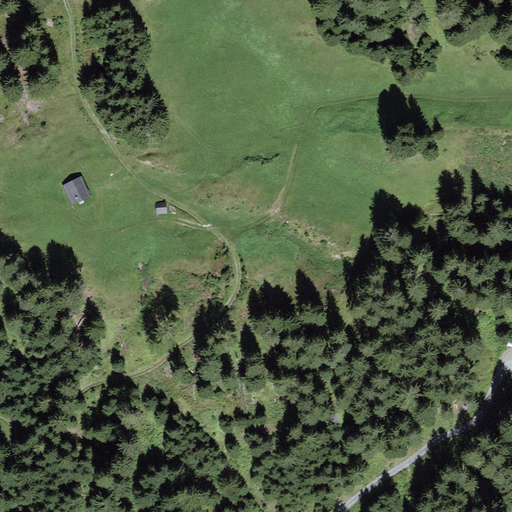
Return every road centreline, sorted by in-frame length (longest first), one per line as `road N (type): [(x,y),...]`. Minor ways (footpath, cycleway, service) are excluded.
road 1 (track): [(65,0),(71,55),(90,113),(134,177),(218,232),(238,278),(232,301),(208,322),(149,368),(76,395),(11,465)]
road 2 (track): [(218,232),(256,222),(287,176),(309,118),(332,100),(511,100)]
road 3 (track): [(511,361),(499,371),(484,413),(426,449)]
